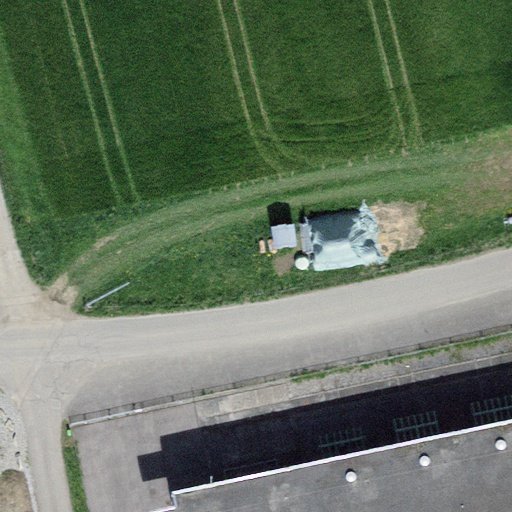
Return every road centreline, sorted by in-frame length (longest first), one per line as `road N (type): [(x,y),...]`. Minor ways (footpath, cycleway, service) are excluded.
road 1 (unclassified): [(511,272),(292,329),(22,357)]
road 2 (unclassified): [(22,357),(54,511)]
